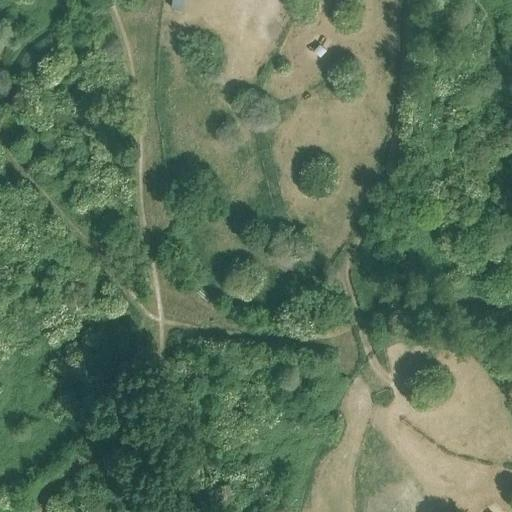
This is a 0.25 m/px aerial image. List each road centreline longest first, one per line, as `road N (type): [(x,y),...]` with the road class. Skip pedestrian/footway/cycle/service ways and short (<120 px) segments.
road 1 (track): [(35,511),(32,498),(103,439),(161,322),(146,24),(154,0)]
road 2 (unknown): [(414,0),(384,194),(343,261),(371,359)]
